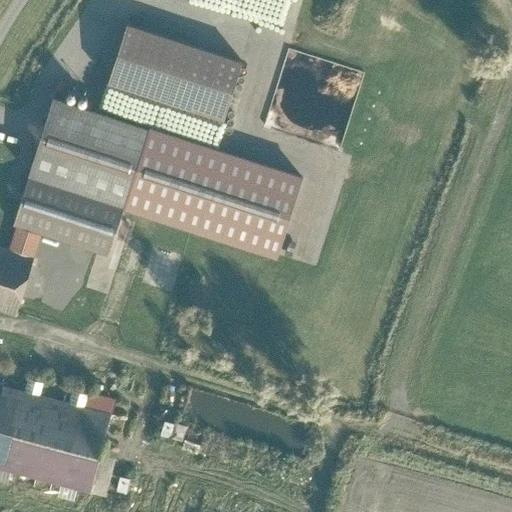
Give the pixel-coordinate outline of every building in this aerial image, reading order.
[(252,62),(135,28),(119,85),(235,119),(252,62)] [(55,91),(16,222),(42,230),(108,250),(122,203),(280,250),(306,166),(55,91)] [(36,253),(42,230),(16,222),(9,246),(36,253)] [(9,246),(0,242),(0,303),(20,310),(36,253),(9,246)] [(168,283),(168,277),(178,277),(179,259),(149,258),(148,283),(168,283)] [(4,384),(0,396),(0,463),(93,488),(113,413),(4,384)] [(247,451),(243,469),(268,474),(272,457),(247,451)] [(305,488),(312,469),(286,460),(279,480),(305,488)] [(191,511),(196,497),(175,490),(167,511),(191,511)] [(288,511),(289,511),(262,502),(258,511),(288,511)]
